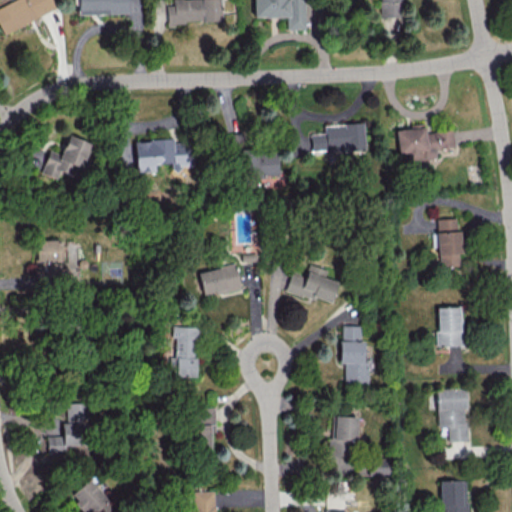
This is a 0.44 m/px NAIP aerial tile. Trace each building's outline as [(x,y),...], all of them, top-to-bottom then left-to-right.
[(8,0),(0,4),(0,29),(2,33),(55,8),(51,0),(8,0)] [(76,0),(77,14),(127,13),(126,0),(76,0)] [(166,23),(221,20),(219,0),(172,0),(172,4),(165,5),(166,23)] [(252,0),(252,16),(286,16),(286,29),(304,29),(303,0),(252,0)] [(377,0),(379,17),(402,16),(400,0),(377,0)] [(323,124),(323,132),(309,133),(310,152),(363,150),(362,122),(323,124)] [(407,161),(435,158),(434,150),(454,147),(451,129),(423,132),(422,122),(410,124),(410,128),(394,130),(397,153),(406,152),(407,161)] [(48,149),(39,172),(56,178),(59,172),(75,178),(88,142),(66,134),(59,153),(48,149)] [(133,140),(135,171),(153,170),(153,163),(170,162),(170,167),(192,166),(191,142),(172,142),(172,138),(133,140)] [(276,151),(241,152),(241,172),(255,172),(256,175),(277,175),(276,151)] [(436,218),(437,266),(459,265),(457,217),(436,218)] [(196,271),(201,295),(239,288),(234,263),(196,271)] [(284,289),(329,303),(337,280),(323,276),(326,269),(307,263),(303,275),(290,271),(284,289)] [(435,306),(436,345),(460,345),(458,305),(435,306)] [(360,325),(339,324),(339,363),(343,363),(342,381),(369,381),(370,344),(360,344),(360,325)] [(173,375),(194,376),(196,326),(170,325),(170,336),(174,336),(173,375)] [(465,440),(463,388),(435,389),(436,427),(446,426),(447,441),(465,440)] [(46,454),(62,454),(62,444),(84,444),(84,402),(65,402),(65,421),(61,421),(61,435),(45,435),(46,454)] [(213,406),(189,407),(190,449),(209,448),(209,432),(213,432),(213,406)] [(70,493),(87,511),(93,511),(107,499),(87,477),(70,493)] [(438,480),(439,511),(466,511),(465,479),(438,480)] [(185,507),(185,511),(212,511),(212,490),(191,490),(192,507),(185,507)]
